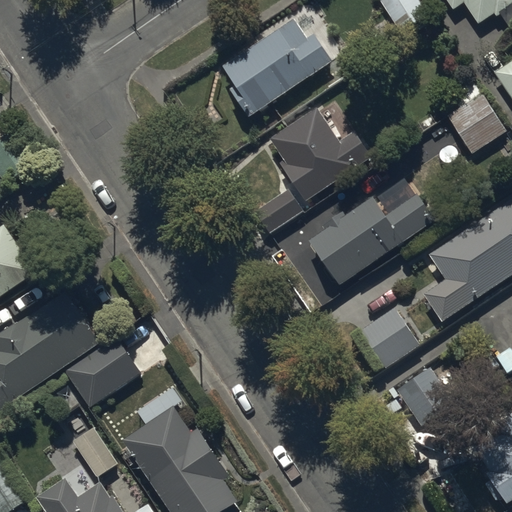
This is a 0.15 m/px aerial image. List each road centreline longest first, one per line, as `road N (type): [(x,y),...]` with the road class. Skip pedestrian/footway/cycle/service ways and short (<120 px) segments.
road 1 (residential): [(71,77),(363,511)]
road 2 (residential): [(71,77),(185,0)]
